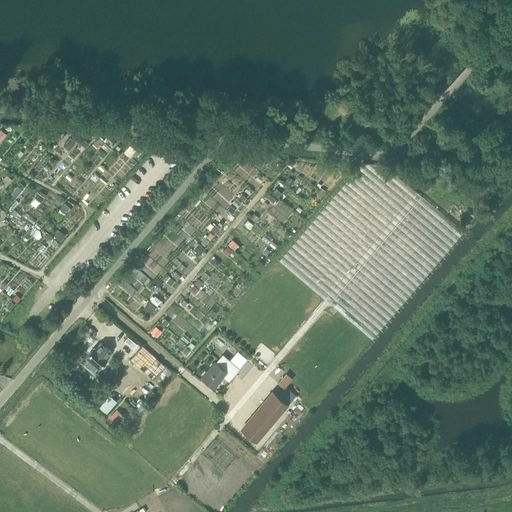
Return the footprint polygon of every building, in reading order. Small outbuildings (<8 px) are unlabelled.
[(76,141),(70,136),(62,146),(68,151),(76,141)] [(136,149),(131,144),(124,153),(130,157),(136,149)] [(279,260),(325,298),(372,338),(463,231),(384,163),(363,162),(279,260)] [(71,207),(65,202),(59,210),(65,215),(71,207)] [(453,205),(445,214),(464,230),(472,221),(453,205)] [(66,230),(60,225),(52,235),(57,240),(66,230)] [(94,348),(86,357),(99,368),(107,359),(106,358),(111,352),(101,343),(95,349),(94,348)] [(172,372),(165,365),(143,345),(130,359),(153,379),(157,375),(163,381),(172,372)] [(239,368),(223,354),(215,362),(214,361),(214,362),(215,362),(208,370),(208,369),(202,376),(214,387),(224,376),(229,381),(239,368)] [(277,382),(284,373),(278,368),(271,377),(277,382)] [(117,376),(109,386),(113,389),(121,380),(117,376)] [(256,441),(287,404),(273,392),(241,428),(256,441)] [(117,410),(111,417),(124,430),(131,422),(126,417),(117,410)]
